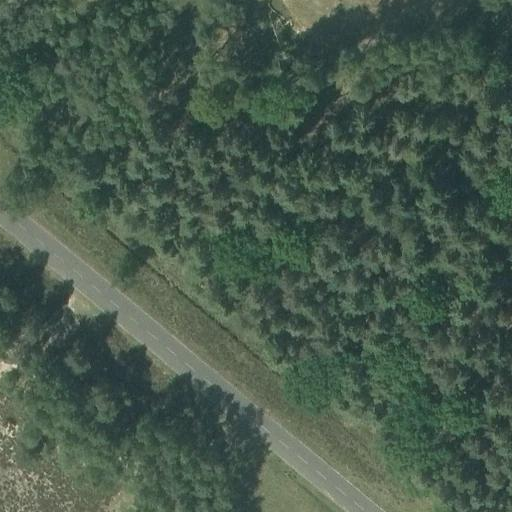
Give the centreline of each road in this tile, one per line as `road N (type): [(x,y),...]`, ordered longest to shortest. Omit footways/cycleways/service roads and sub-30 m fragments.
road 1 (track): [(103,294),(361,511)]
road 2 (track): [(0,209),(103,294)]
